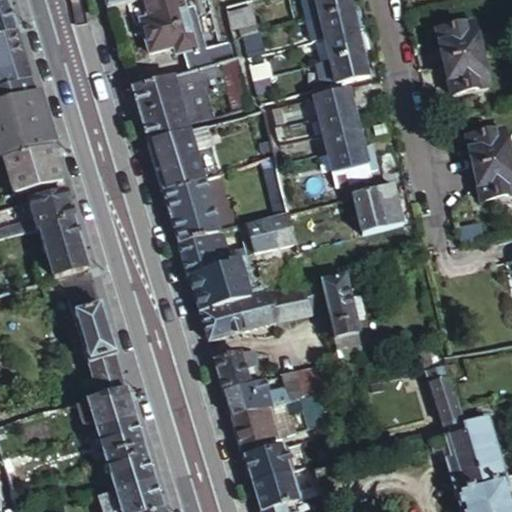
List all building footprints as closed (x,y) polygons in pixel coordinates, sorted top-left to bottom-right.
[(0,2),(0,40),(18,35),(8,0),(0,2)] [(104,0),(108,11),(142,2),(148,0),(104,0)] [(190,21),(184,0),(148,0),(142,2),(151,33),(144,35),(150,56),(176,49),(177,56),(186,53),(191,72),(236,59),(232,40),(204,48),(196,20),(190,21)] [(322,18),(354,10),(351,0),(292,0),(297,24),(322,18)] [(243,27),(245,37),(261,33),(255,8),(239,12),(243,27)] [(327,40),(359,33),(354,10),(322,18),(327,40)] [(239,12),(231,14),(234,30),(243,27),(239,12)] [(438,32),(446,64),(484,54),(477,23),(438,32)] [(261,33),(245,37),(249,54),(265,50),(261,33)] [(365,55),(359,33),(327,40),(332,63),(365,55)] [(0,91),(0,105),(15,100),(17,105),(38,99),(30,72),(18,35),(0,40),(0,77),(4,90),(0,91)] [(484,54),(446,64),(453,95),(491,87),(484,54)] [(337,86),(370,78),(365,55),(332,63),(337,86)] [(132,89),(148,144),(189,133),(187,127),(212,120),(206,96),(228,91),(233,114),(254,109),(247,83),(242,60),(241,58),(236,59),(191,72),(132,89)] [(256,81),(271,78),(268,65),(253,69),(256,81)] [(274,94),(271,78),(256,81),(259,97),(274,94)] [(323,138),(358,129),(348,90),(313,99),(323,138)] [(0,163),(6,162),(53,150),(38,99),(17,105),(15,100),(0,105),(0,163)] [(269,129),(265,112),(246,117),(251,134),(269,129)] [(203,129),(196,131),(197,139),(206,136),(203,129)] [(277,158),(275,151),(269,129),(251,134),(258,164),(277,158)] [(368,165),(358,129),(323,138),(336,188),(359,182),(356,169),(368,165)] [(476,168),(511,159),(511,149),(508,129),(469,138),(476,168)] [(148,144),(163,191),(204,179),(189,133),(148,144)] [(6,162),(15,195),(62,184),(53,150),(6,162)] [(511,197),(511,159),(476,168),(484,203),(511,197)] [(371,178),(368,165),(356,169),(359,182),(371,178)] [(163,191),(179,245),(220,232),(204,179),(163,191)] [(365,231),(404,220),(395,182),(355,193),(365,231)] [(42,230),(74,221),(66,193),(30,203),(38,231),(42,230)] [(295,231),(290,212),(250,224),(253,237),(255,242),(295,231)] [(50,255),(82,246),(74,221),(42,230),(50,255)] [(233,236),(231,229),(226,231),(220,232),(179,245),(188,276),(215,268),(226,265),(230,264),(233,260),(226,238),(233,236)] [(0,253),(1,256),(17,251),(13,238),(0,242),(0,253)] [(255,245),(238,250),(240,258),(257,253),(255,245)] [(57,280),(89,271),(82,246),(50,255),(57,280)] [(188,276),(200,314),(232,305),(243,302),(237,279),(230,281),(227,271),(217,274),(215,268),(188,276)] [(10,280),(13,293),(23,290),(19,278),(10,280)] [(358,333),(344,279),(321,284),(326,308),(334,339),(358,333)] [(266,295),(273,321),(323,309),(317,284),(266,295)] [(232,305),(240,331),(273,321),(266,295),(243,302),(232,305)] [(200,314),(208,340),(240,331),(232,305),(200,314)] [(106,397),(126,391),(101,307),(80,313),(106,397)] [(334,339),(339,359),(362,353),(358,333),(334,339)] [(215,361),(224,393),(250,384),(241,354),(215,361)] [(466,431),(449,365),(425,371),(443,437),(466,431)] [(305,401),(319,398),(347,391),(341,369),(325,374),(323,367),(298,373),(302,389),(305,401)] [(224,393),(232,420),(269,410),(283,407),(280,394),(269,397),(265,380),(250,384),(224,393)] [(288,392),(292,405),(305,401),(302,389),(288,392)] [(95,423),(98,432),(135,421),(126,391),(106,397),(79,406),(85,427),(95,423)] [(317,400),(300,406),(310,435),(327,429),(317,400)] [(232,420),(245,461),(271,453),(268,444),(278,441),(269,410),(232,420)] [(98,432),(107,463),(108,465),(145,454),(135,421),(98,432)] [(487,425),(466,431),(443,437),(439,438),(460,511),(511,511),(511,478),(503,482),(487,425)] [(335,467),(404,448),(401,436),(377,443),(331,455),(335,467)] [(245,461),(252,486),(288,475),(281,450),(271,453),(245,461)] [(108,465),(117,494),(154,483),(145,454),(108,465)] [(252,486),(260,511),(271,511),(280,510),(297,505),(288,475),(252,486)] [(154,483),(117,494),(103,498),(106,511),(157,511),(163,511),(154,483)]
